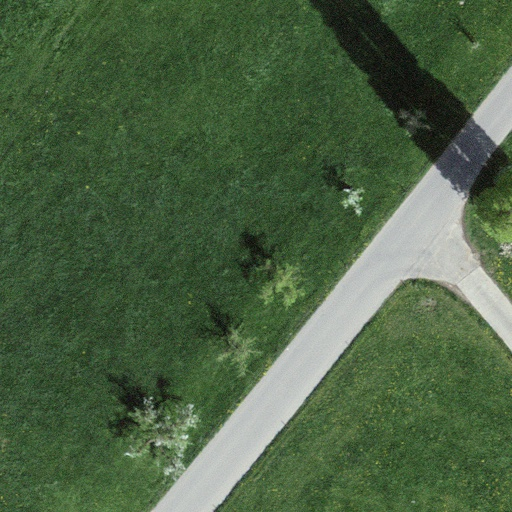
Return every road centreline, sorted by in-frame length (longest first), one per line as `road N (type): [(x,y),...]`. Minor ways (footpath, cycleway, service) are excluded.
road 1 (tertiary): [(178,511),(511,104)]
road 2 (track): [(422,222),(511,331)]
